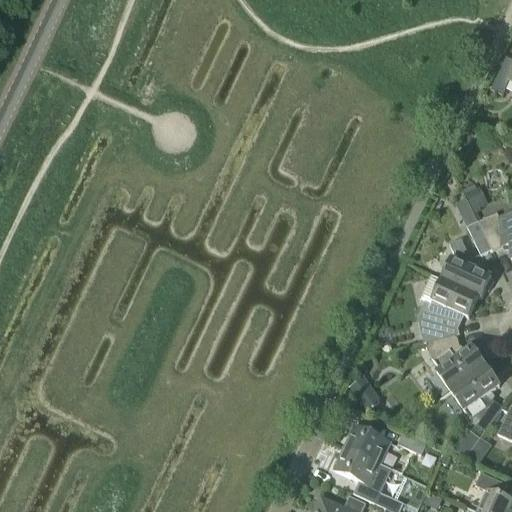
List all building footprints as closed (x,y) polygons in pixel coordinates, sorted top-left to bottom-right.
[(508,83),(511,84),(511,72),(502,68),(490,93),(501,99),(508,83)] [(488,208),(479,190),(464,197),(472,215),(488,208)] [(496,216),(478,225),(492,254),(502,249),(510,251),(511,264),(511,263),(511,220),(499,222),(496,216)] [(474,217),(463,222),(467,230),(478,225),(474,217)] [(478,225),(467,230),(481,259),(492,254),(478,225)] [(454,257),(442,283),(481,301),(485,293),(488,295),(493,284),(490,282),(491,280),(471,271),(470,264),(471,263),(466,253),(461,242),(449,247),(454,257)] [(481,301),(442,283),(430,310),(425,308),(419,321),(426,347),(426,346),(456,339),(453,327),(458,316),(468,321),(478,300),(481,302),(481,301)] [(459,351),(456,339),(426,346),(429,358),(440,373),(436,375),(450,395),(485,370),(471,350),(463,356),(459,351)] [(499,389),(485,370),(450,395),(473,427),(485,435),(502,411),(492,404),(491,405),(486,399),(499,389)] [(349,391),(357,402),(369,394),(361,383),(349,391)] [(511,413),(509,412),(497,438),(511,444),(511,413)] [(354,429),(343,451),(380,468),(390,446),(354,429)] [(421,459),(426,447),(402,437),(397,448),(421,459)] [(465,461),(471,453),(459,444),(453,452),(465,461)] [(391,473),(380,468),(343,451),(333,473),(359,485),(353,497),(374,507),(380,496),(391,473)] [(471,454),(465,462),(476,470),(482,462),(471,454)] [(443,456),(439,466),(446,469),(450,460),(443,456)] [(486,494),(477,511),(511,511),(511,504),(501,500),(506,488),(481,476),(475,489),(486,494)] [(384,511),(400,511),(403,507),(380,496),(374,507),(384,511)] [(344,511),(320,501),(315,511),(362,511),(365,507),(349,500),(344,511)]
